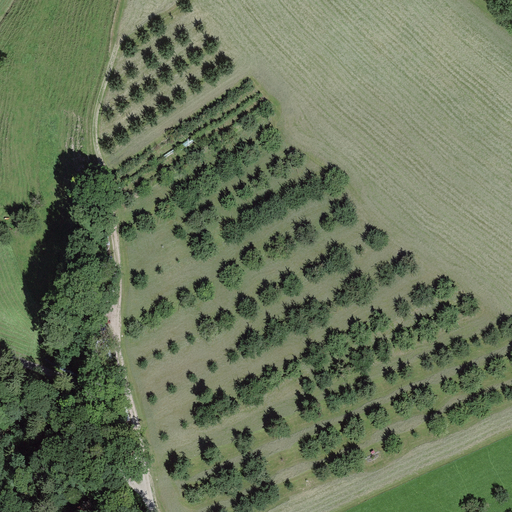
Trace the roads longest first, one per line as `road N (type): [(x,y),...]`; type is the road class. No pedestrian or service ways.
road 1 (track): [(151,507),(116,332),(113,217),(93,131),(116,45),(167,0)]
road 2 (track): [(151,507),(87,398),(0,356)]
